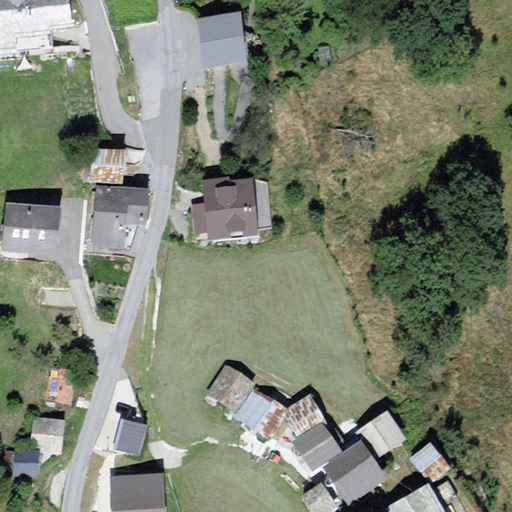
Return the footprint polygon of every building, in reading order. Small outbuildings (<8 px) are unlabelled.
[(0,0),(0,57),(20,57),(20,33),(76,31),(75,0),(0,0)] [(251,18),(203,23),(209,73),(257,68),(251,18)] [(264,184),(211,186),(213,246),(266,244),(264,184)] [(152,229),(153,196),(102,197),(100,255),(133,254),(133,229),(152,229)] [(70,213),(10,209),(6,258),(66,263),(70,213)] [(230,368),(207,399),(236,420),(259,390),(230,368)] [(241,424),(267,442),(285,414),(259,397),(241,424)] [(318,399),(289,415),(302,439),(331,423),(318,399)] [(125,413),(116,446),(141,453),(150,420),(125,413)] [(384,462),(413,445),(397,417),(368,435),(384,462)] [(66,424),(34,421),(31,457),(63,460),(66,424)] [(303,449),(322,474),(349,455),(330,429),(303,449)] [(445,446),(422,459),(440,488),(462,475),(445,446)] [(335,473),(358,508),(394,485),(371,450),(335,473)] [(171,511),(171,479),(114,479),(114,511),(171,511)] [(346,511),(329,485),(308,499),(317,511),(346,511)] [(455,511),(445,491),(406,511),(455,511)]
